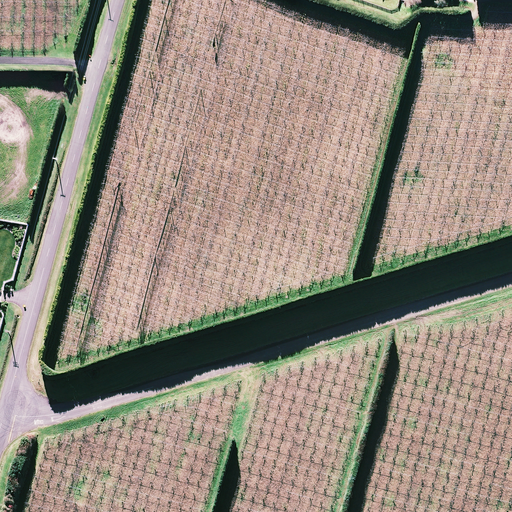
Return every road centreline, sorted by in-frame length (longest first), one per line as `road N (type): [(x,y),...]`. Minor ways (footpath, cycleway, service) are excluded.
road 1 (unclassified): [(4,413),(57,413),(511,278)]
road 2 (unclassified): [(4,413),(118,0)]
